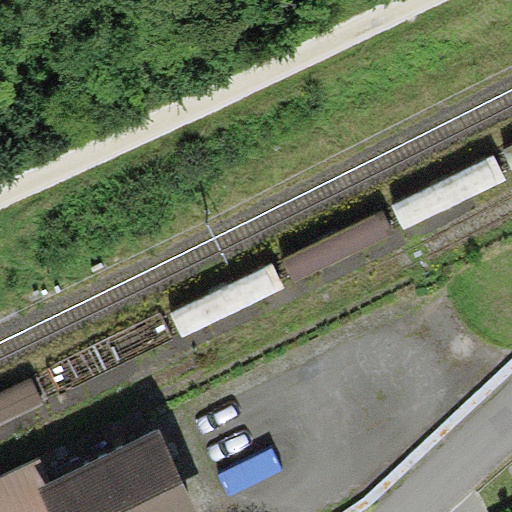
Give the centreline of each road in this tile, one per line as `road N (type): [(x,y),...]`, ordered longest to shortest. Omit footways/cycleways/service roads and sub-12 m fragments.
road 1 (track): [(418,0),(0,194)]
road 2 (residential): [(511,414),(406,511)]
